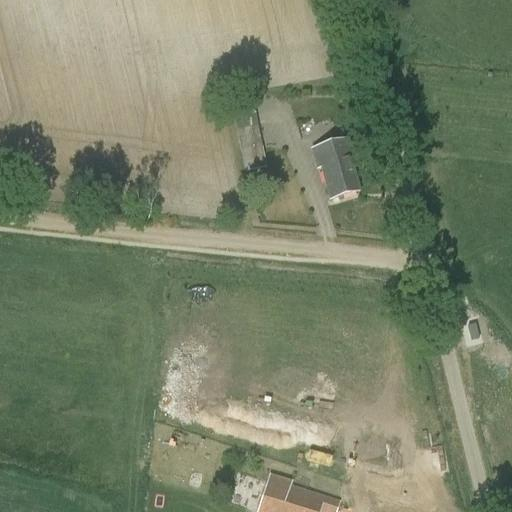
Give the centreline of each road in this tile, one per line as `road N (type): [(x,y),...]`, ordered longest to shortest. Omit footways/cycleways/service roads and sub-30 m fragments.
road 1 (unclassified): [(487,511),(362,0)]
road 2 (track): [(0,214),(425,258)]
